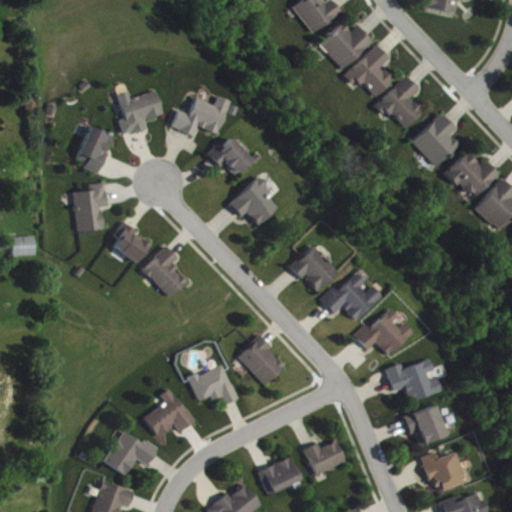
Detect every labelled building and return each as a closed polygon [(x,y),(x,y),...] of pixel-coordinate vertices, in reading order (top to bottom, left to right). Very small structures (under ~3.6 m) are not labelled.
[(307,0),(294,10),(314,36),(343,14),(332,1),(326,5),(322,0),(307,0)] [(456,16),(459,1),(475,4),(475,0),(428,0),(426,11),(456,16)] [(359,28),(352,34),(343,25),(320,48),(344,73),(374,44),(359,28)] [(382,69),(390,61),(378,48),(345,79),(353,87),(359,82),(376,100),(395,83),(382,69)] [(423,112),(411,101),(420,92),(406,78),(378,108),(405,133),(423,112)] [(145,122),(164,117),(157,93),(132,101),(130,94),(119,97),(126,121),(120,123),(125,138),(148,132),(145,122)] [(196,101),(190,117),(179,112),(172,131),(194,138),(198,129),(218,136),(230,103),(217,99),(214,108),(196,101)] [(450,137),(456,132),(441,117),(412,145),(436,169),(459,147),(450,137)] [(115,139),(92,129),(78,161),(87,166),(85,171),(99,177),(115,139)] [(208,157),(220,170),(224,166),(235,178),(252,163),(232,141),(222,149),(219,146),(208,157)] [(447,174),(473,202),(500,177),(488,164),(482,169),(468,154),(447,174)] [(260,229),(278,210),(266,198),(271,193),(257,180),(229,209),(241,220),(245,216),(260,229)] [(475,211),(501,235),(511,222),(511,190),(502,182),(475,211)] [(93,187),(94,193),(75,195),(80,235),(104,232),(102,210),(109,209),(106,186),(93,187)] [(120,242),(114,252),(138,265),(149,246),(134,238),(137,233),(123,225),(116,239),(120,242)] [(37,258),(36,239),(13,239),(14,259),(37,258)] [(291,268),(316,295),(338,274),(312,248),(291,268)] [(178,261),(167,249),(143,273),(170,301),(187,284),(171,268),(178,261)] [(337,294),(334,290),(321,302),(334,317),(343,309),(355,323),(382,299),(373,289),(365,295),(360,289),(365,285),(357,276),(337,294)] [(369,331),(366,328),(355,337),(368,353),(377,345),(388,358),(413,336),(401,322),(400,323),(391,312),(369,331)] [(238,359),(266,388),(287,368),(260,339),(238,359)] [(441,394),(436,381),(429,384),(426,376),(433,373),(429,362),(403,371),(401,366),(386,372),(394,394),(405,390),(410,405),(441,394)] [(238,403),(224,367),(190,380),(199,404),(211,399),(213,404),(224,400),(227,407),(238,403)] [(194,426),(173,390),(161,397),(167,406),(145,419),(158,440),(177,429),(180,434),(194,426)] [(446,438),(434,408),(404,420),(411,437),(415,435),(420,448),(446,438)] [(160,451),(146,442),(144,446),(124,434),(104,465),(126,478),(137,461),(148,469),(160,451)] [(317,477),(347,466),(339,444),(323,450),(321,446),(307,451),(317,477)] [(453,455),(438,461),(436,455),(423,460),(437,496),(465,485),(453,455)] [(270,498),(302,482),(291,459),(259,476),(270,498)] [(95,511),(122,511),(123,508),(130,510),(136,494),(104,484),(95,511)] [(258,511),(263,508),(246,487),(232,500),(229,496),(209,511),(258,511)] [(484,511),(479,496),(462,502),(461,498),(440,505),(441,511),(484,511)]
